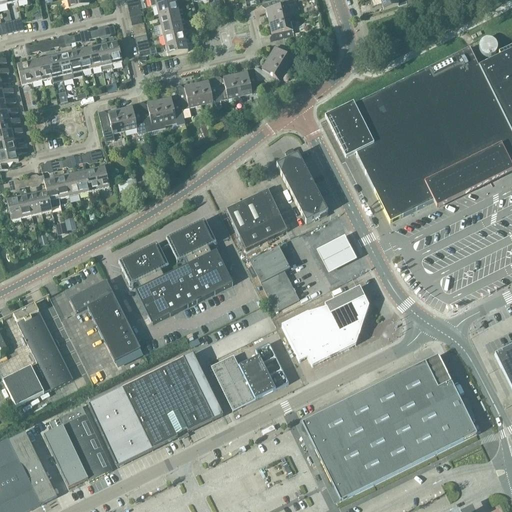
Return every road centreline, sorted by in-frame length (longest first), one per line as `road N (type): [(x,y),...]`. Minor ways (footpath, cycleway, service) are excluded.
road 1 (unclassified): [(73,511),(406,347),(428,323)]
road 2 (tertiary): [(0,293),(168,205),(297,110)]
road 3 (unknown): [(193,186),(242,281),(238,292),(145,327),(90,245)]
road 4 (tertiary): [(428,323),(394,292),(297,110)]
road 5 (residential): [(5,177),(84,148),(96,101),(132,93),(138,81)]
road 6 (residential): [(138,81),(247,56),(256,42),(250,12)]
road 7 (tertiary): [(297,110),(350,58),(337,0)]
road 8 (residential): [(0,48),(123,16)]
